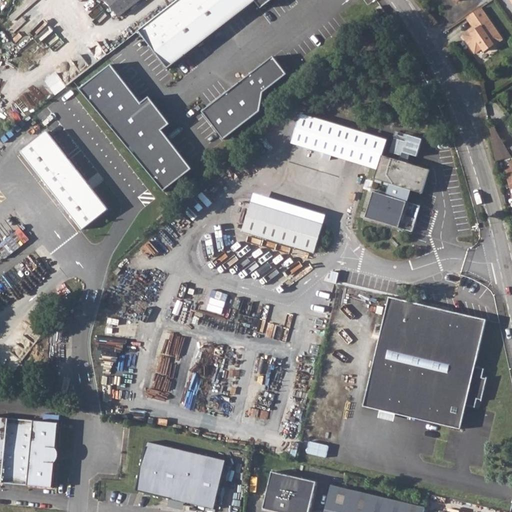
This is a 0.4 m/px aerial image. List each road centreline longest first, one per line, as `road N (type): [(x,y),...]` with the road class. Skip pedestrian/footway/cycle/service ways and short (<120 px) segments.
road 1 (residential): [(397,0),(460,118),(511,308)]
road 2 (residential): [(84,511),(94,413),(80,343),(93,270)]
road 3 (unknown): [(0,491),(160,511)]
